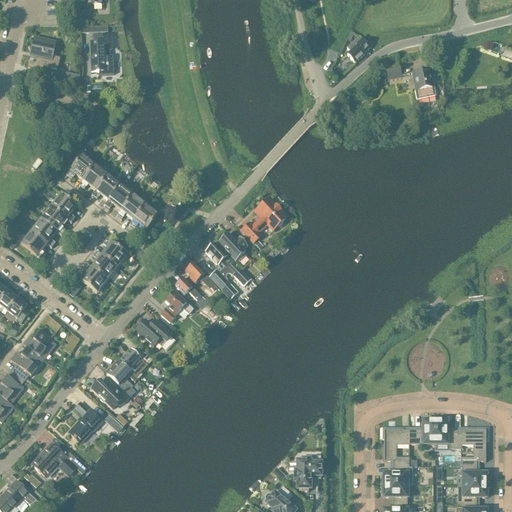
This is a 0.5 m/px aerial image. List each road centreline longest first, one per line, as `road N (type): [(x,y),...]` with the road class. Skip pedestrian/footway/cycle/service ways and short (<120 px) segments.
road 1 (residential): [(359,511),(360,416),(425,403),(511,419)]
road 2 (unclassified): [(323,104),(392,47),(511,19)]
road 3 (residential): [(102,343),(216,217)]
road 4 (residential): [(0,461),(102,343)]
road 5 (unclassified): [(216,217),(323,104)]
